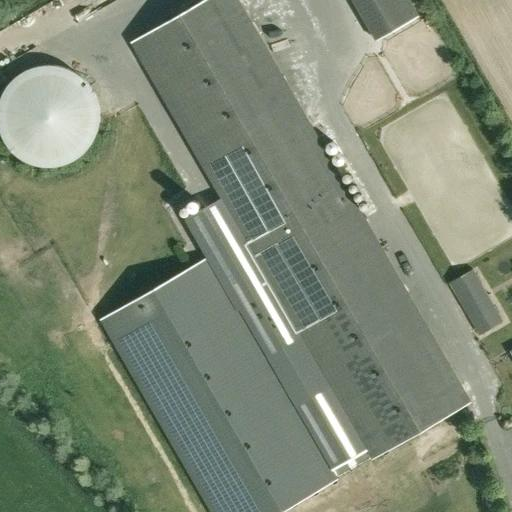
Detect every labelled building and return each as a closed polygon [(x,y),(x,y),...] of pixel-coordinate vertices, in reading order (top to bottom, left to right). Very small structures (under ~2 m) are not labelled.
[(372,458),(471,401),(239,0),(204,0),(131,42),(372,458)] [(419,15),(409,0),(352,0),(376,40),(419,15)] [(34,67),(22,72),(11,81),(3,92),(0,100),(0,132),(5,144),(14,154),(25,162),(38,166),(51,168),(63,166),(75,160),(85,153),(93,143),(98,132),(100,120),(100,108),(96,96),(90,85),(82,76),(71,69),(60,66),(47,64),(34,67)] [(106,113),(112,126),(131,118),(124,104),(106,113)] [(209,258),(101,321),(212,511),(281,511),(338,479),(209,258)] [(503,321),(485,290),(464,302),(482,333),(503,321)]
